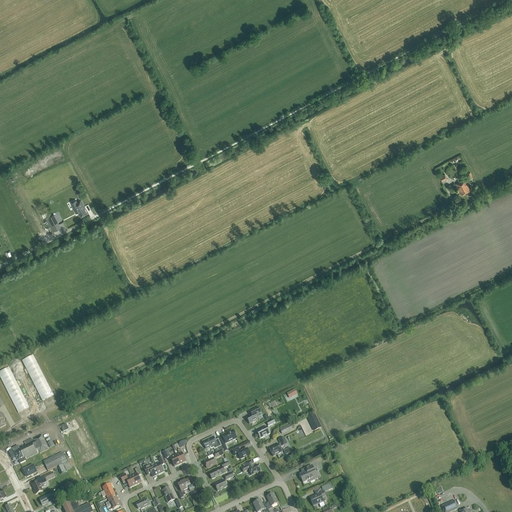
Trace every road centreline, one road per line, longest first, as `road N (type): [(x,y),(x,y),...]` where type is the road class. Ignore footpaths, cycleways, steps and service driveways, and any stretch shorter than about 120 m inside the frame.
road 1 (track): [(0,437),(451,207)]
road 2 (residential): [(195,465),(190,442),(234,421),(280,481)]
